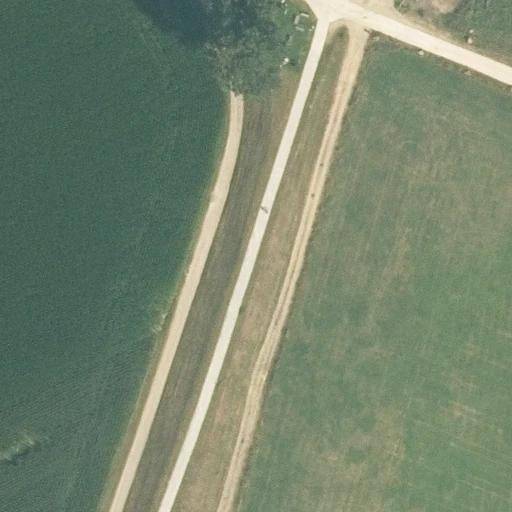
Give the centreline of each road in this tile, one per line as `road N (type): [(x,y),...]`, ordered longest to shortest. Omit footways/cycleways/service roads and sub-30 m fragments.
road 1 (track): [(114,511),(236,123),(233,73),(205,0)]
road 2 (track): [(361,10),(223,511)]
